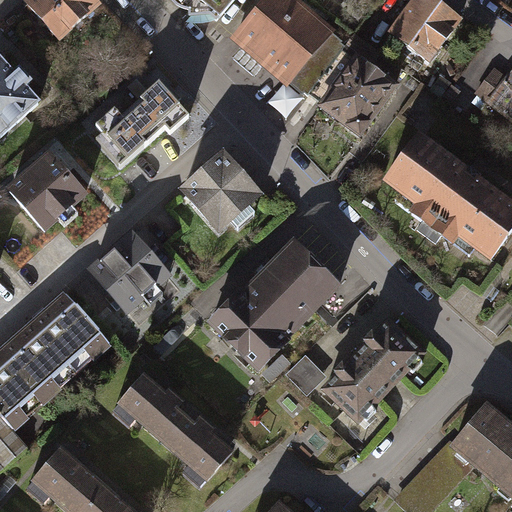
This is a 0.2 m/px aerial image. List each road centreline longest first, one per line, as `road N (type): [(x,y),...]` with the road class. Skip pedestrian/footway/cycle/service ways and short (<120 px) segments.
road 1 (residential): [(240,117),(481,360)]
road 2 (residential): [(481,360),(369,479),(325,488),(266,474),(223,511)]
road 3 (residential): [(240,117),(0,324)]
road 4 (residential): [(132,0),(240,117)]
